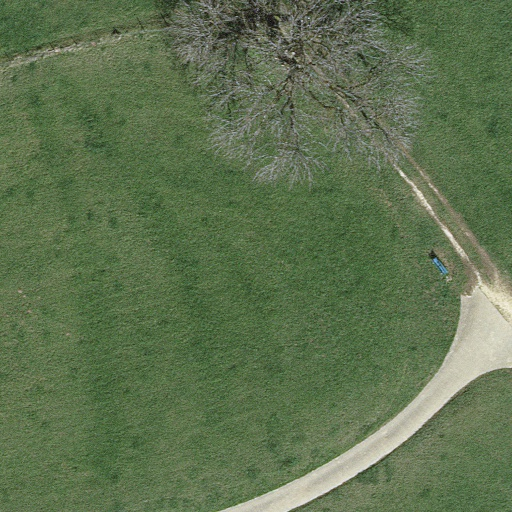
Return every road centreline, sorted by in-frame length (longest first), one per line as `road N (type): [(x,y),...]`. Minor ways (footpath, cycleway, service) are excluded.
road 1 (track): [(504,304),(438,211),(256,0)]
road 2 (track): [(504,304),(373,441),(234,511)]
